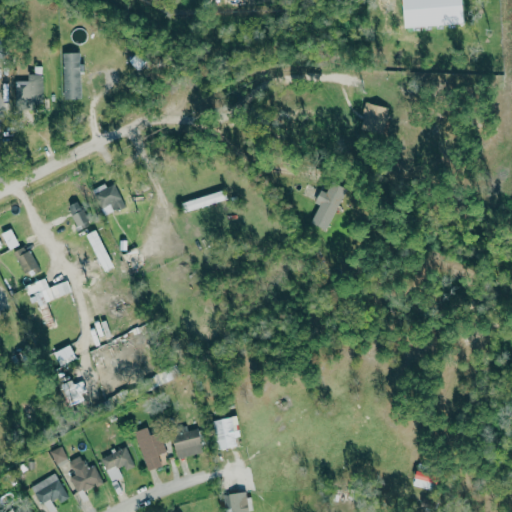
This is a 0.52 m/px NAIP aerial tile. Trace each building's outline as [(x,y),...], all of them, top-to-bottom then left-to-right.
[(465,25),(463,0),(403,0),(405,28),(465,25)] [(28,81),(18,81),(19,103),(43,102),(42,74),(28,75),(28,81)] [(379,126),(378,130),(383,131),(388,108),(366,103),(361,121),(379,126)] [(319,206),(311,224),(327,231),(346,189),(331,182),(326,193),(320,190),(315,204),(319,206)] [(103,215),(112,212),(108,203),(113,201),(105,183),(91,190),(103,215)] [(225,200),(222,190),(181,204),(184,213),(225,200)] [(78,229),(89,224),(78,201),(66,207),(78,229)] [(1,234),(9,250),(19,245),(10,229),(1,234)] [(103,272),(113,267),(95,230),(86,235),(103,272)] [(14,252),(24,275),(37,270),(27,246),(14,252)] [(43,328),(54,326),(47,301),(59,298),(56,287),(34,293),(43,328)] [(76,358),(70,344),(53,351),(59,365),(76,358)] [(214,419),(216,449),(236,447),(233,418),(214,419)] [(147,470),(166,464),(162,453),(166,452),(159,432),(150,435),(147,427),(134,431),(147,470)] [(186,430),(186,427),(172,429),(176,457),(202,453),(199,429),(186,430)] [(56,465),(68,461),(62,446),(50,450),(56,465)] [(101,456),(110,482),(122,478),(120,469),(133,465),(128,447),(101,456)] [(69,477),(78,494),(102,481),(94,465),(87,468),(79,455),(68,461),(75,474),(69,477)] [(412,484),(432,490),(438,470),(419,464),(412,484)] [(32,485),(46,511),(54,511),(57,511),(53,504),(68,496),(56,473),(32,485)] [(231,511),(248,511),(247,492),(224,493),(225,509),(231,509),(231,511)]
